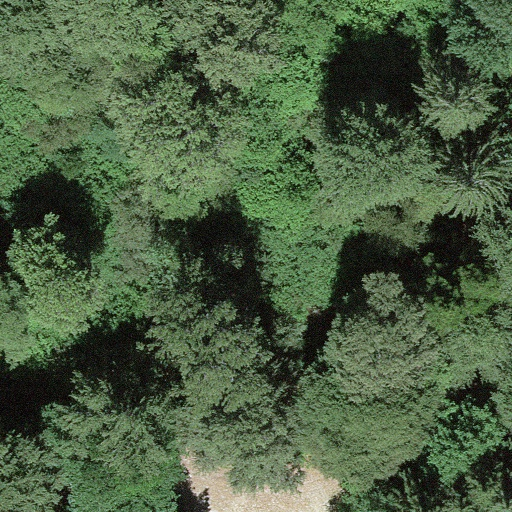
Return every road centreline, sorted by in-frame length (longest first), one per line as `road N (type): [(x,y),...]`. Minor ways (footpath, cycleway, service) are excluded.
road 1 (track): [(511,388),(333,511)]
road 2 (track): [(0,469),(125,464),(200,511)]
